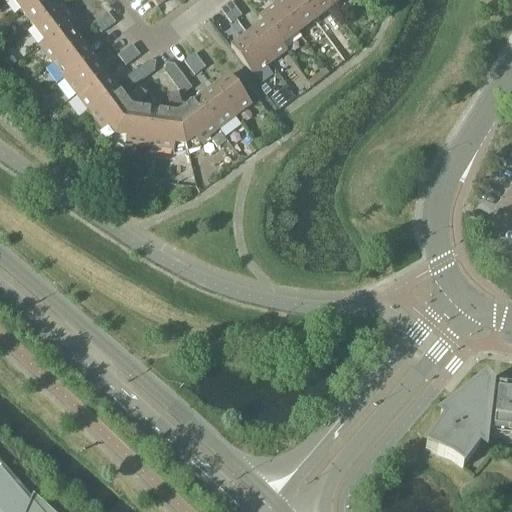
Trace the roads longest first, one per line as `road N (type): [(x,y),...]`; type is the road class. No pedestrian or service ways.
road 1 (tertiary): [(465,298),(416,331),(271,496)]
road 2 (tertiary): [(301,511),(442,346),(465,298)]
road 3 (tertiary): [(465,298),(441,263),(443,190),(511,72)]
road 4 (secondary): [(271,496),(87,331)]
road 5 (secondary): [(65,350),(236,511)]
road 6 (residential): [(218,0),(173,35),(134,34),(107,0)]
